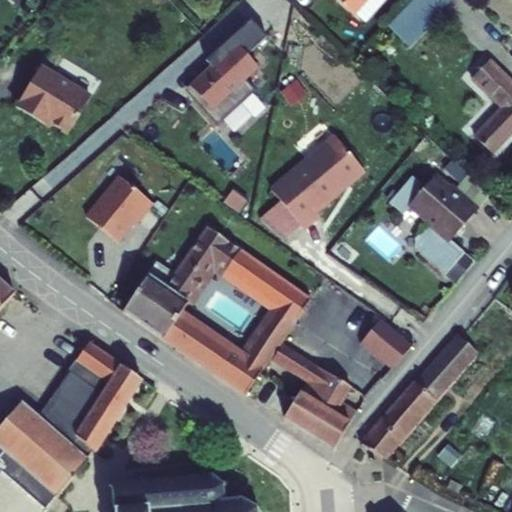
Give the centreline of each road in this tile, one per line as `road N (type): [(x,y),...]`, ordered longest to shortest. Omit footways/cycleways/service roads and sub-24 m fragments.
road 1 (residential): [(0,247),(324,477)]
road 2 (residential): [(511,254),(358,426),(324,477)]
